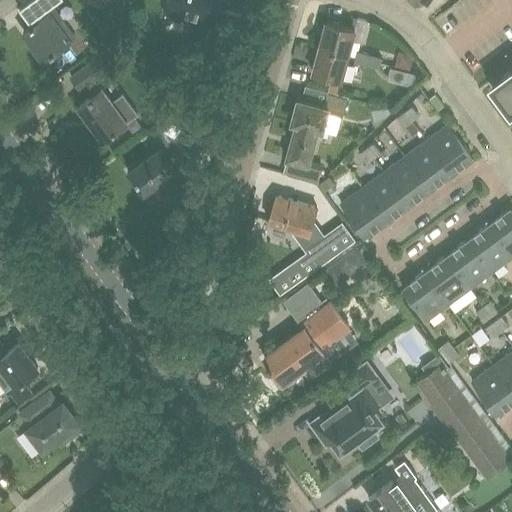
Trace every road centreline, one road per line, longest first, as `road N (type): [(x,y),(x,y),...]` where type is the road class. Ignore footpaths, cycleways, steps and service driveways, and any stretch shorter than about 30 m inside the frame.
road 1 (residential): [(505,151),(379,244),(399,270),(511,187)]
road 2 (tertiary): [(193,393),(0,134)]
road 3 (residential): [(131,435),(0,258)]
road 4 (residential): [(232,210),(289,0)]
road 5 (residential): [(505,151),(434,54),(395,13),(370,0)]
road 6 (tertiary): [(280,511),(193,393)]
